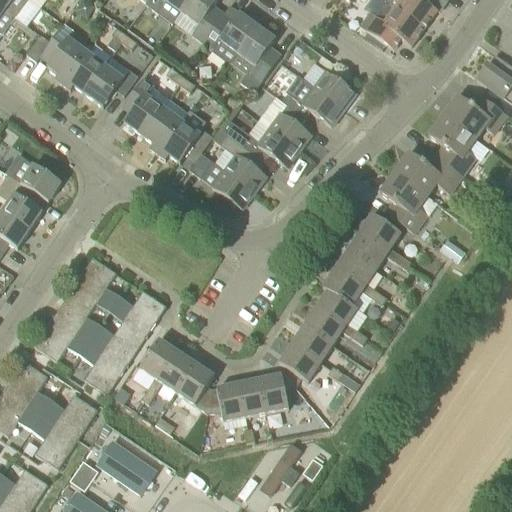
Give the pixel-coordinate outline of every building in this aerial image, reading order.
[(28,4),(23,0),(0,0),(0,9),(15,21),(16,21),(28,4)] [(164,4),(181,16),(193,0),(150,0),(145,8),(155,15),(164,4)] [(191,39),(202,47),(217,26),(224,17),(214,10),(219,3),(215,0),(193,0),(181,16),(199,29),(191,39)] [(389,0),(386,6),(395,12),(424,33),(437,15),(420,2),(421,0),(389,0)] [(411,51),(424,33),(395,12),(386,6),(366,34),(394,54),(401,44),(411,51)] [(15,21),(0,9),(0,36),(2,39),(15,21)] [(223,64),(230,67),(237,57),(257,30),(239,17),(234,24),(224,17),(217,26),(202,47),(212,55),(223,64)] [(54,83),(62,89),(87,56),(69,42),(74,36),(64,29),(51,47),(41,60),(49,67),(47,70),(58,78),(54,83)] [(257,30),(237,57),(257,71),(250,81),(258,87),(280,58),(270,51),(275,43),(257,30)] [(111,39),(121,47),(127,40),(116,32),(111,39)] [(51,47),(51,46),(41,39),(27,59),(37,66),(41,60),(51,47)] [(127,40),(121,47),(132,54),(137,47),(127,40)] [(105,69),(104,68),(110,59),(95,48),(89,57),(87,56),(62,89),(70,95),(74,90),(85,98),(105,69)] [(511,123),(511,121),(511,71),(501,64),(494,73),(487,69),(476,84),(490,94),(484,103),(507,120),(511,123)] [(105,69),(85,98),(103,112),(116,94),(124,100),(138,81),(129,74),(123,82),(105,69)] [(166,79),(180,89),(185,82),(171,72),(166,79)] [(314,92),(344,114),(356,97),(326,75),(314,91),(314,92)] [(292,102),(287,109),(305,122),(311,115),(332,131),(344,114),(314,92),(314,91),(300,81),(288,98),(292,102)] [(164,112),(148,101),(155,91),(144,82),(127,104),(135,110),(123,126),(143,141),(164,112)] [(190,97),(195,90),(185,82),(180,89),(190,97)] [(443,120),(476,144),(485,132),(493,138),(507,120),(484,103),(476,114),(457,100),(443,120)] [(287,109),(269,133),(299,155),(312,139),(300,130),(305,122),(287,109)] [(150,153),(158,159),(182,125),(164,112),(143,141),(153,148),(150,153)] [(476,144),(443,120),(428,140),(447,154),(440,164),(463,180),(476,162),(467,156),(476,144)] [(187,159),(196,165),(201,158),(213,141),(201,133),(198,137),(182,125),(158,159),(166,165),(169,160),(180,168),(187,159)] [(270,159),(287,172),(299,155),(269,133),(259,147),(229,125),(222,135),(227,139),(252,157),(264,167),(270,159)] [(235,160),(224,174),(254,197),(267,180),(246,165),(252,157),(227,139),(220,149),(235,160)] [(394,177),(428,201),(436,189),(450,198),(463,180),(440,164),(433,174),(409,157),(394,177)] [(201,158),(196,165),(189,174),(200,183),(213,166),(201,158)] [(41,200),(41,201),(48,206),(61,187),(20,159),(7,178),(20,187),(21,187),(41,200)] [(254,197),(224,174),(212,191),(242,213),(254,197)] [(428,201),(394,177),(380,197),(393,206),(385,217),(414,238),(427,219),(419,213),(428,201)] [(30,234),(42,215),(34,210),(41,201),(41,200),(21,187),(20,187),(7,178),(0,189),(0,200),(8,206),(2,215),(30,234)] [(2,215),(0,218),(0,254),(4,257),(10,247),(17,252),(30,234),(2,215)] [(359,237),(398,264),(401,260),(391,253),(401,238),(372,218),(359,237)] [(396,267),(398,264),(359,237),(347,255),(376,275),(386,260),(396,267)] [(366,289),(376,275),(347,255),(335,273),(364,293),(362,296),(372,303),(377,296),(366,289)] [(398,264),(396,267),(406,274),(409,270),(411,267),(401,260),(398,264)] [(110,316),(120,301),(106,292),(116,277),(93,262),(73,291),(97,307),(110,316)] [(335,273),(323,291),(357,314),(362,317),(372,303),(362,296),(364,293),(335,273)] [(54,321),(90,345),(100,330),(87,322),(97,307),(73,291),(54,321)] [(316,312),(345,332),(347,328),(357,314),(323,291),(323,292),(327,295),(316,312)] [(147,340),(166,311),(143,295),(133,310),(120,301),(110,316),(123,325),(147,340)] [(377,296),(372,303),(382,310),(385,306),(387,303),(377,296)] [(352,343),(357,335),(347,328),(345,332),(316,312),(304,330),(332,350),(342,335),(352,343)] [(81,360),(90,345),(54,321),(34,350),(57,366),(67,351),(81,360)] [(90,345),(127,369),(147,340),(123,325),(113,339),(100,330),(90,345)] [(291,348),(320,367),(332,350),(304,330),(291,348)] [(368,342),(357,335),(352,343),(362,349),(365,345),(368,342)] [(140,372),(155,382),(158,385),(178,356),(159,343),(140,372)] [(107,399),(127,369),(90,345),(81,360),(94,369),(84,383),(107,399)] [(302,382),(308,386),(318,393),(328,378),(330,374),(320,367),(291,348),(279,367),(289,374),(286,378),(295,391),(302,382)] [(162,387),(176,397),(195,368),(178,356),(158,385),(155,382),(148,393),(155,398),(162,387)] [(5,395),(41,419),(51,404),(38,395),(47,380),(24,365),(5,395)] [(195,368),(176,397),(211,420),(212,393),(208,390),(214,380),(195,368)] [(338,385),(343,378),(333,371),(330,374),(328,378),(338,385)] [(285,394),(295,391),(286,378),(259,383),(266,417),(288,413),(285,394)] [(259,383),(238,387),(245,422),(266,417),(259,383)] [(223,426),(245,422),(238,387),(212,393),(211,420),(222,418),(223,426)] [(141,403),(145,406),(148,408),(155,398),(148,393),(141,403)] [(31,434),(41,419),(5,395),(0,401),(0,434),(8,440),(18,425),(31,434)] [(41,419),(78,444),(98,414),(74,398),(65,413),(51,404),(41,419)] [(41,419),(31,434),(45,443),(35,458),(58,473),(78,444),(41,419)] [(246,447),(255,445),(252,433),(243,434),(246,447)] [(303,478),(312,485),(323,470),(313,463),(308,471),(303,478)] [(76,476),(91,486),(98,476),(83,466),(76,476)] [(0,481),(0,499),(19,511),(32,511),(48,488),(25,473),(15,488),(2,479),(0,481)] [(70,486),(84,496),(91,486),(76,476),(70,486)] [(107,509),(115,494),(105,489),(97,504),(107,509)] [(19,511),(0,499),(0,511),(19,511)]
